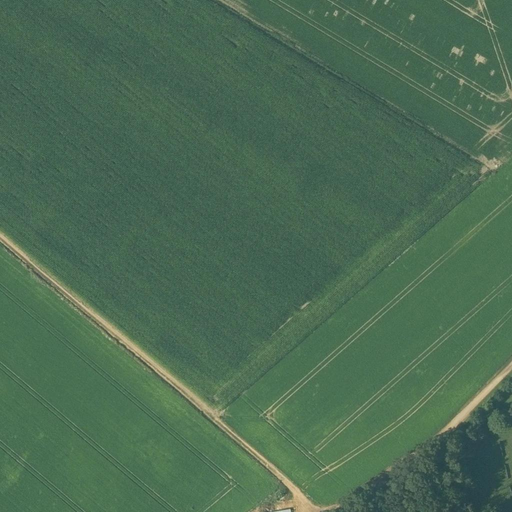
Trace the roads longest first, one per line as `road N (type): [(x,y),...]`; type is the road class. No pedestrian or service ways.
road 1 (track): [(331,511),(264,465),(0,237)]
road 2 (track): [(332,511),(433,442)]
